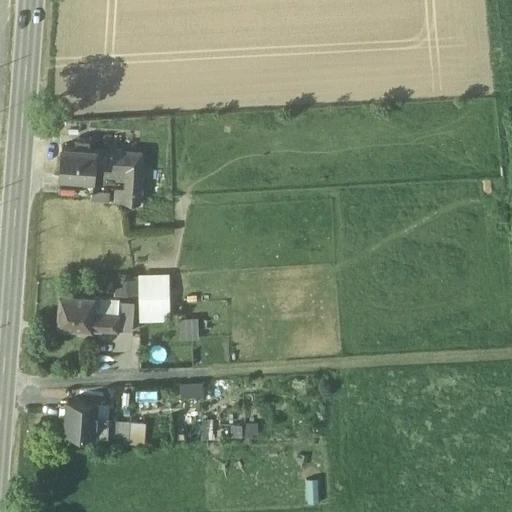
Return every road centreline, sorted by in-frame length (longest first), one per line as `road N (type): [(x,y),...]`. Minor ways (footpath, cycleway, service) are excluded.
road 1 (primary): [(0,417),(31,0)]
road 2 (track): [(511,356),(223,375)]
road 3 (track): [(499,0),(511,135)]
